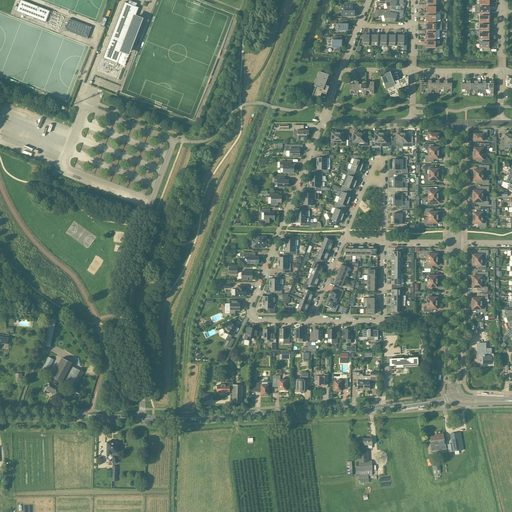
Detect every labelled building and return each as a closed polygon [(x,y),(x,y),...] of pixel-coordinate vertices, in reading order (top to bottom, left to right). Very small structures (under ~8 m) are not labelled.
[(20,0),(16,11),(45,23),(50,11),(20,0)] [(386,3),(387,10),(389,10),(391,10),(391,0),(379,0),(379,2),(376,3),(377,6),(378,5),(386,3)] [(391,0),(391,10),(395,10),(397,4),(404,5),(404,6),(405,6),(405,3),(404,2),(403,0),(391,0)] [(136,15),(139,8),(136,6),(128,3),(125,2),(103,58),(117,64),(122,52),(136,15)] [(440,4),(436,4),(426,4),(424,4),(424,8),(426,8),(426,13),(436,13),(436,7),(440,7),(440,4)] [(343,17),(354,17),(354,11),(352,11),(352,5),(344,5),(341,5),(341,7),(344,8),(343,11),(343,12),(342,16),(343,16),(343,17)] [(479,5),(479,14),(490,14),(489,14),(489,8),(490,8),(491,5),(479,5)] [(382,22),(385,22),(389,22),(389,10),(387,10),(376,10),(374,14),(371,15),(372,18),(373,18),(381,16),(382,22)] [(389,10),(389,22),(395,22),(397,16),(403,18),(405,18),(405,15),(403,14),(404,10),(395,10),(391,10),(389,10)] [(426,16),(426,21),(426,22),(435,22),(436,13),(426,13),(424,13),(424,16),(426,16)] [(479,14),(479,22),(490,22),(489,22),(489,17),(490,17),(490,14),(479,14)] [(57,27),(59,16),(50,15),(48,26),(57,27)] [(144,17),(136,15),(122,52),(130,55),(144,17)] [(92,28),(69,19),(65,30),(87,39),(92,28)] [(349,25),(349,24),(347,24),(347,21),(338,21),(338,24),(334,24),(334,32),(339,32),(346,32),(346,31),(348,31),(348,28),(348,27),(349,27),(349,25)] [(435,30),(435,22),(426,22),(426,21),(424,21),(424,25),(426,25),(426,30),(435,30)] [(490,26),(490,22),(479,22),(479,31),(490,31),(489,31),(489,26),(490,26)] [(426,34),(426,39),(435,39),(435,30),(426,30),(424,30),(424,34),(426,34)] [(490,34),(490,31),(479,31),(479,40),(490,40),(489,40),(489,34),(490,34)] [(371,46),(372,46),(372,36),(372,35),(369,34),(368,36),(363,36),(363,46),(369,46),(369,45),(371,45),(371,46)] [(377,36),(372,36),(372,46),(378,46),(378,45),(380,45),(380,46),(380,36),(381,36),(381,35),(377,35),(377,36)] [(389,46),(389,36),(389,35),(386,35),(386,36),(381,36),(380,36),(380,46),(386,46),(386,45),(389,45),(389,46)] [(395,36),(389,36),(389,46),(395,46),(395,45),(398,45),(398,46),(398,36),(398,35),(395,35),(395,36)] [(398,36),(398,46),(404,46),(404,45),(407,45),(407,35),(403,35),(403,36),(398,36)] [(332,40),(328,40),(328,47),(331,47),(332,47),(332,48),(340,48),(340,47),(342,47),(342,44),(342,43),(343,43),(343,41),(343,40),(341,40),(341,37),(332,37),(332,40)] [(435,48),(435,39),(426,39),(424,39),(424,42),(426,42),(426,48),(435,48)] [(490,40),(479,40),(476,40),(476,43),(479,43),(479,49),(488,49),(489,43),(490,43),(490,40)] [(328,75),(319,72),(317,75),(318,76),(317,79),(316,79),(315,82),(315,83),(314,87),(315,87),(311,97),(312,97),(320,97),(321,94),(322,95),(323,94),(327,95),(328,93),(329,90),(328,90),(329,87),(326,86),(329,79),(327,79),(328,75)] [(408,81),(407,78),(408,77),(393,82),(390,72),(380,76),(381,79),(382,79),(383,83),(384,86),(385,86),(386,90),(387,90),(390,97),(398,97),(399,97),(396,90),(408,86),(408,81)] [(420,93),(428,93),(428,83),(424,83),(424,81),(420,81),(420,93)] [(444,81),(444,83),(444,93),(452,93),(452,83),(447,83),(447,81),(444,81)] [(462,93),(470,93),(470,83),(470,81),(467,81),(466,83),(462,83),(462,93)] [(478,84),(478,81),(474,81),(474,83),(470,83),(470,93),(477,93),(478,84)] [(477,93),(485,94),(485,84),(485,81),(482,81),(482,84),(478,84),(477,93)] [(485,84),(485,94),(493,94),(493,81),(490,81),(490,84),(485,84)] [(350,94),(358,94),(358,84),(358,82),(355,82),(355,84),(350,84),(350,94)] [(358,94),(366,94),(366,84),(366,82),(363,82),(363,84),(358,84),(358,94)] [(370,84),(366,84),(366,94),(374,94),(374,82),(370,82),(370,84)] [(298,140),(300,140),(307,140),(307,135),(309,135),(309,130),(304,130),(304,125),(294,125),(294,129),(297,129),(297,135),(298,135),(298,140)] [(337,132),(337,142),(340,142),(341,146),(346,146),(346,139),(343,139),(343,133),(342,133),(342,132),(337,132)] [(353,133),(353,137),(353,139),(350,139),(349,139),(349,146),(350,146),(355,146),(356,143),(359,143),(359,132),(354,132),(354,133),(353,133)] [(363,132),(359,132),(359,143),(359,147),(359,146),(367,146),(367,140),(364,140),(364,133),(363,133),(363,132)] [(378,143),(381,143),(381,133),(376,133),(375,133),(375,138),(372,138),(372,146),(377,146),(378,143)] [(381,133),(381,143),(383,143),(384,146),(389,146),(389,140),(386,140),(386,133),(385,133),(381,133)] [(394,147),(399,147),(402,147),(402,143),(402,133),(398,133),(397,133),(397,138),(397,140),(394,140),(394,146),(394,147)] [(402,133),(402,143),(402,147),(412,147),(412,140),(408,140),(408,133),(407,133),(402,133)] [(507,144),(510,144),(510,134),(506,134),(504,134),(504,141),(500,141),(500,150),(505,150),(505,148),(506,148),(507,144)] [(473,149),(473,154),(483,154),(483,151),(487,150),(487,149),(489,149),(489,144),(480,144),(480,148),(474,148),(474,149),(473,149)] [(302,151),(302,145),(285,145),(285,151),(290,151),(289,157),(299,157),(299,154),(300,154),(301,154),(302,153),(302,152),(302,151)] [(429,153),(439,153),(439,149),(439,148),(432,148),(432,145),(423,145),(423,148),(425,148),(425,150),(429,151),(429,153)] [(439,158),(439,153),(429,153),(429,156),(425,157),(425,162),(432,162),(432,159),(438,159),(438,158),(439,158)] [(483,156),(483,154),(473,154),(473,158),(473,159),(480,159),(480,163),(489,164),(489,159),(487,159),(487,157),(483,156)] [(329,158),(329,155),(323,155),(323,158),(317,158),(317,164),(326,164),(326,158),(329,158)] [(353,165),(362,168),(364,163),(358,160),(359,158),(354,155),(352,158),(355,159),(353,165)] [(392,165),(402,165),(405,165),(405,160),(408,160),(408,157),(401,157),(401,160),(393,160),(393,162),(392,162),(392,165)] [(280,168),(283,168),(283,173),(294,173),(294,166),(292,166),(292,162),(280,162),(280,168)] [(326,164),(317,164),(316,170),(322,170),(322,173),(328,173),(328,170),(326,170),(326,164)] [(348,169),(347,172),(353,174),(354,171),(359,174),(362,168),(353,165),(351,170),(348,169)] [(402,170),(402,165),(392,165),(392,168),(393,168),(393,170),(401,170),(401,173),(407,173),(407,170),(402,170)] [(429,172),(429,175),(439,175),(439,170),(438,170),(438,169),(432,169),(432,166),(423,166),(423,169),(425,169),(425,171),(429,172)] [(473,171),(473,175),(483,175),(483,173),(486,172),(486,170),(489,170),(489,166),(480,166),(480,170),(473,170),(473,171)] [(353,174),(347,172),(344,180),(355,185),(357,179),(352,177),(353,174)] [(321,173),(316,173),(316,176),(314,176),(310,176),(310,182),(319,182),(322,182),(322,173),(321,173)] [(392,183),(402,183),(405,183),(405,178),(407,178),(407,175),(401,175),(401,178),(393,178),(393,180),(392,180),(392,183)] [(439,179),(439,175),(429,175),(429,177),(425,178),(425,183),(432,183),(432,180),(438,180),(438,179),(439,179)] [(483,178),(483,175),(473,175),(473,180),(473,181),(480,181),(480,184),(488,184),(488,181),(486,181),(486,179),(483,178)] [(274,182),(277,182),(277,189),(284,189),(284,187),(288,187),(288,180),(282,180),(282,177),(274,177),(274,182)] [(353,190),(355,185),(344,180),(341,188),(346,191),(348,188),(353,190)] [(319,182),(310,182),(310,188),(316,188),(316,191),(322,191),(322,187),(319,187),(319,182)] [(511,185),(509,184),(505,182),(503,187),(511,191),(511,185)] [(402,185),(402,183),(392,183),(392,186),(393,186),(393,188),(401,188),(401,191),(407,191),(407,187),(407,186),(407,185),(406,185),(405,185),(402,185)] [(351,196),(349,195),(345,193),(346,191),(341,188),(341,189),(333,186),(332,188),(340,191),(338,197),(349,201),(351,196)] [(428,194),(428,196),(439,196),(439,192),(438,192),(438,191),(431,191),(432,188),(425,187),(425,193),(428,194)] [(472,192),(472,197),(483,197),(483,194),(486,193),(486,191),(488,191),(488,187),(480,187),(480,191),(473,191),(473,192),(472,192)] [(303,199),(313,199),(315,199),(315,194),(315,191),(314,191),(309,191),(309,194),(306,193),(303,193),(303,199)] [(281,196),(278,196),(278,193),(269,193),(269,197),(271,197),(271,205),(278,205),(278,203),(281,203),(281,196)] [(392,198),(392,201),(402,201),(402,196),(407,196),(407,193),(401,193),(401,196),(392,196),(392,198)] [(347,206),(349,201),(338,197),(337,196),(334,201),(336,202),(334,205),(340,207),(341,204),(347,206)] [(439,201),(439,196),(428,196),(428,199),(425,200),(425,205),(431,205),(431,202),(438,202),(438,201),(439,201)] [(483,199),(483,197),(472,197),(472,201),(473,201),(473,202),(480,202),(479,205),(488,205),(488,202),(486,202),(486,200),(483,199)] [(313,199),(303,199),(303,205),(309,205),(309,208),(315,208),(315,205),(313,205),(313,199)] [(392,206),(396,206),(401,206),(401,209),(407,209),(407,206),(407,201),(402,201),(392,201),(392,204),(392,206)] [(339,210),(340,207),(334,205),(333,208),(335,209),(333,214),(342,217),(345,212),(339,210)] [(296,217),(309,217),(309,208),(308,208),(307,208),(302,208),(302,211),(300,211),(296,211),(296,217)] [(472,214),(472,218),(482,218),(482,215),(486,215),(486,213),(488,213),(488,208),(479,208),(479,212),(473,212),(473,214),(472,214)] [(261,212),(264,212),(264,220),(266,220),(266,223),(272,223),(272,220),(274,220),(274,212),(268,212),(268,209),(262,209),(261,212)] [(428,215),(428,218),(438,218),(438,213),(438,212),(431,212),(431,209),(425,209),(425,214),(428,215)] [(392,216),(392,219),(402,219),(402,214),(407,214),(407,211),(401,211),(401,214),(392,214),(392,216)] [(342,217),(333,214),(331,219),(329,218),(328,221),(327,224),(327,225),(328,226),(333,226),(335,221),(340,223),(342,217)] [(296,223),(300,223),(302,223),(302,226),(308,226),(308,223),(309,223),(309,217),(296,217),(296,223)] [(438,222),(438,218),(428,218),(428,220),(425,221),(424,226),(431,226),(431,223),(438,223),(438,222)] [(482,221),(482,218),(472,218),(472,222),(473,222),(473,224),(479,224),(479,227),(486,227),(486,222),(482,221)] [(402,224),(402,219),(392,219),(392,222),(392,224),(401,224),(401,227),(407,227),(407,224),(402,224)] [(332,236),(324,236),(323,237),(325,238),(323,243),(331,246),(333,241),(330,240),(332,236)] [(255,241),(252,241),(252,248),(264,248),(264,245),(265,245),(265,244),(266,244),(266,241),(265,241),(266,237),(255,237),(255,241)] [(285,240),(285,246),(295,246),(295,240),(297,240),(297,237),(291,237),(291,240),(285,240)] [(329,251),(331,246),(323,243),(321,248),(329,251)] [(295,251),(295,246),(285,246),(285,251),(291,252),(291,255),(297,255),(297,251),(295,251)] [(319,253),(327,256),(329,251),(321,248),(318,247),(316,252),(319,253)] [(403,248),(395,248),(395,252),(391,252),(391,257),(400,257),(402,257),(404,257),(404,252),(404,251),(403,251),(403,248)] [(428,260),(438,260),(438,255),(437,255),(437,254),(431,254),(431,251),(424,251),(424,256),(428,257),(428,260)] [(488,251),(479,251),(479,255),(477,255),(472,255),(472,256),(472,260),(482,260),(486,260),(486,257),(486,255),(488,255),(488,251)] [(259,257),(253,257),(253,252),(244,252),(240,252),(240,257),(244,257),(247,257),(247,264),(258,264),(259,257)] [(314,260),(322,263),(323,261),(325,262),(327,256),(319,253),(318,256),(317,255),(316,256),(314,260)] [(278,257),(278,263),(288,263),(288,258),(290,258),(290,255),(284,254),(284,257),(278,257)] [(321,263),(322,263),(314,260),(311,268),(313,269),(321,272),(323,267),(319,265),(320,263),(321,263)] [(438,264),(438,260),(428,260),(428,262),(424,263),(424,268),(431,268),(431,265),(437,265),(437,264),(438,264)] [(486,260),(482,260),(472,260),(472,265),(472,266),(479,266),(479,270),(485,270),(486,260)] [(290,263),(288,263),(278,263),(278,269),(284,269),(284,272),(290,272),(290,263)] [(319,277),(321,272),(313,269),(311,274),(319,277)] [(252,280),(252,271),(242,271),(242,280),(252,280)] [(472,278),(472,282),(482,282),(487,282),(487,272),(479,272),(479,276),(472,276),(472,278)] [(424,281),(427,281),(438,282),(438,277),(437,277),(437,276),(431,276),(431,273),(422,273),(422,276),(424,276),(424,281)] [(311,274),(309,279),(317,282),(319,277),(311,274)] [(270,279),(270,285),(279,285),(279,279),(282,279),(282,276),(276,276),(276,279),(270,279)] [(304,282),(303,285),(312,289),(313,286),(315,287),(317,282),(309,279),(308,281),(307,281),(304,282)] [(341,287),(343,282),(335,279),(333,284),(341,287)] [(403,279),(400,279),(391,279),(391,284),(397,284),(397,287),(403,287),(403,279)] [(438,286),(438,282),(427,281),(427,284),(424,285),(424,290),(430,290),(430,287),(437,287),(437,286),(438,286)] [(482,285),(482,282),(472,282),(471,286),(472,286),(472,288),(479,288),(479,291),(487,291),(487,287),(485,287),(485,286),(482,285)] [(279,291),(279,285),(270,285),(270,291),(276,291),(275,294),(282,294),(282,291),(279,291)] [(311,291),(312,289),(303,285),(302,288),(305,289),(303,294),(311,298),(313,292),(311,291)] [(246,296),(246,295),(247,294),(247,291),(246,290),(246,289),(245,289),(245,286),(238,286),(238,289),(235,289),(235,296),(246,296)] [(391,295),(403,296),(403,287),(397,287),(397,290),(391,290),(391,295)] [(330,291),(329,296),(337,299),(339,294),(330,291)] [(263,297),(263,303),(273,303),(273,297),(275,297),(275,294),(269,294),(269,297),(263,297)] [(309,303),(311,298),(303,294),(301,299),(309,303)] [(485,304),(485,300),(485,299),(487,299),(487,294),(479,294),(479,298),(472,298),(472,299),(471,299),(471,304),(482,304),(485,304)] [(427,301),(427,303),(437,303),(437,299),(437,298),(430,298),(430,295),(424,295),(424,300),(427,301)] [(301,299),(299,304),(307,308),(309,303),(301,299)] [(229,304),(230,304),(230,314),(235,314),(235,311),(240,311),(240,304),(237,304),(236,303),(236,300),(229,300),(229,304)] [(325,306),(331,308),(330,310),(335,312),(336,310),(338,305),(335,304),(327,301),(325,306)] [(273,305),(273,303),(263,303),(263,309),(269,309),(269,314),(275,314),(275,306),(273,305)] [(437,308),(437,303),(427,303),(427,306),(424,307),(424,312),(430,312),(430,309),(437,309),(437,308)] [(305,313),(307,308),(299,304),(297,309),(295,308),(294,312),(301,312),(301,311),(305,313)] [(482,306),(482,304),(471,304),(471,308),(472,308),(472,309),(478,309),(478,312),(485,312),(485,307),(482,306)] [(48,320),(42,345),(50,346),(55,321),(48,320)] [(232,336),(237,327),(233,325),(232,324),(231,320),(222,324),(223,328),(222,329),(224,332),(225,333),(228,335),(229,334),(232,336)] [(250,328),(249,331),(246,330),(244,340),(250,341),(250,337),(256,338),(258,329),(250,328)] [(265,328),(265,329),(263,329),(263,340),(268,340),(268,342),(274,342),(274,333),(270,333),(270,329),(269,329),(269,328),(265,328)] [(280,329),(280,339),(283,339),(283,344),(290,344),(290,335),(286,335),(286,329),(280,329)] [(296,329),(295,339),(299,339),(299,342),(306,342),(306,334),(302,334),(303,329),(296,329)] [(338,344),(338,337),(335,337),(335,329),(328,329),(328,344),(338,344)] [(354,334),(350,334),(350,330),(343,329),(343,339),(348,339),(348,343),(353,343),(354,334)] [(322,339),(322,330),(315,330),(315,333),(313,333),(311,335),(311,342),(315,343),(315,341),(318,341),(319,339),(322,339)] [(372,340),(373,340),(373,337),(378,337),(378,330),(363,330),(363,337),(367,337),(367,340),(368,340),(369,340),(370,341),(371,341),(372,340)] [(0,343),(8,344),(9,336),(0,334),(0,342),(0,343)] [(483,364),(491,364),(491,356),(486,356),(486,336),(478,336),(479,352),(475,353),(475,360),(483,359),(483,364)] [(230,348),(234,340),(231,338),(226,346),(230,348)] [(311,345),(311,342),(307,342),(307,351),(311,351),(315,352),(316,352),(316,346),(311,345)] [(418,365),(417,357),(412,357),(412,358),(408,358),(408,359),(404,359),(404,358),(402,358),(402,356),(394,356),(394,359),(389,359),(389,367),(396,366),(396,368),(403,368),(403,366),(418,365)] [(49,357),(43,368),(48,371),(54,359),(49,357)] [(53,378),(54,378),(63,383),(64,383),(68,385),(68,386),(75,389),(84,372),(77,369),(73,367),(74,364),(62,358),(52,377),(53,378)] [(362,374),(360,374),(360,375),(359,375),(359,376),(357,376),(357,372),(353,372),(353,379),(356,379),(356,380),(358,380),(357,390),(363,390),(364,376),(363,376),(363,375),(362,374)] [(378,372),(370,372),(370,376),(364,376),(363,390),(369,390),(369,381),(371,381),(378,381),(378,379),(378,372)] [(308,381),(308,373),(302,373),(300,379),(297,379),(296,392),(304,392),(304,381),(308,381)] [(328,387),(328,374),(324,374),(324,376),(315,376),(315,381),(318,381),(318,386),(323,386),(323,387),(328,387)] [(286,390),(286,380),(280,380),(280,376),(273,376),(273,385),(279,385),(279,390),(281,390),(284,390),(286,390)] [(49,392),(51,393),(53,389),(52,389),(53,387),(53,386),(54,383),(56,384),(57,382),(53,380),(54,378),(53,378),(51,382),(50,382),(46,390),(46,391),(49,392)] [(63,383),(54,378),(53,380),(57,382),(56,384),(54,383),(53,386),(53,387),(52,389),(53,389),(51,393),(52,393),(52,395),(52,396),(54,397),(55,397),(56,395),(58,391),(59,391),(61,388),(60,388),(60,387),(63,383)] [(347,386),(348,379),(341,379),(341,381),(334,381),(334,391),(336,391),(339,391),(341,391),(341,386),(347,386)] [(268,395),(268,381),(262,381),(262,383),(251,383),(251,390),(261,390),(261,395),(263,395),(266,395),(268,395)] [(230,392),(233,392),(233,386),(233,385),(233,382),(225,382),(225,385),(221,385),(221,386),(217,386),(217,392),(225,392),(225,394),(229,394),(229,392),(230,392)] [(233,385),(233,386),(233,392),(232,403),(242,403),(242,385),(233,385)] [(453,452),(460,450),(458,432),(450,434),(453,452)] [(431,447),(444,445),(443,434),(436,435),(436,436),(430,437),(431,447)] [(356,471),(372,470),(372,462),(367,462),(367,445),(372,445),(371,438),(363,439),(364,445),(359,445),(360,462),(356,462),(356,471)] [(120,443),(112,443),(112,442),(111,441),(109,441),(108,441),(108,442),(108,443),(107,443),(107,454),(112,454),(112,453),(113,453),(113,463),(117,463),(118,448),(120,448),(120,443)] [(372,470),(356,471),(356,477),(359,476),(359,480),(373,479),(372,475),(372,470)]
